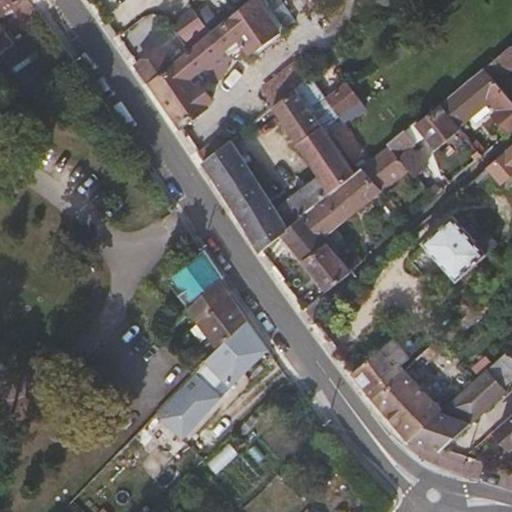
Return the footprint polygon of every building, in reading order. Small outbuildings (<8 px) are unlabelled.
[(0,0),(0,79),(0,80),(0,86),(10,92),(24,102),(46,83),(36,48),(24,32),(14,40),(0,21),(0,9),(13,0),(0,0)] [(195,92),(189,81),(200,73),(221,56),(226,62),(237,54),(243,61),(274,39),(270,32),(284,21),(270,2),(257,13),(251,5),(168,71),(145,91),(176,135),(204,113),(204,111),(208,107),(195,92)] [(500,79),(511,68),(511,60),(505,52),(478,75),(490,88),(500,79)] [(145,91),(168,71),(156,55),(132,72),(145,91)] [(78,67),(74,60),(69,65),(73,71),(78,67)] [(511,113),(490,88),(478,75),(434,110),(452,133),(485,106),(494,115),(487,121),(503,138),(511,129),(511,113)] [(272,111),(305,84),(299,78),(267,104),(272,111)] [(490,88),(511,113),(511,94),(500,79),(490,88)] [(322,143),(316,133),(303,113),(317,102),(305,84),(272,111),(269,114),(314,182),(327,201),(349,181),(337,163),(322,143)] [(111,111),(97,91),(81,100),(95,122),(111,111)] [(330,126),(354,108),(340,91),(321,107),(317,102),(303,113),(316,133),(322,143),(335,134),(330,126)] [(452,133),(434,110),(411,128),(432,154),(454,135),(452,133)] [(405,156),(411,151),(399,137),(382,151),(383,153),(403,176),(410,184),(421,174),(405,156)] [(481,158),(465,138),(460,142),(471,156),(476,162),(481,158)] [(511,145),(481,172),(497,190),(502,190),(511,181),(511,145)] [(272,217),(242,171),(246,167),(241,160),(236,163),(227,147),(199,169),(214,192),(248,246),(257,259),(277,242),(284,236),(272,217)] [(403,176),(383,153),(373,163),(357,175),(376,197),(403,176)] [(476,162),(471,156),(466,161),(470,167),(476,162)] [(329,235),(376,197),(357,175),(349,181),(327,201),(301,222),(327,255),(338,244),(329,235)] [(301,222),(327,201),(314,182),(272,217),(284,236),(301,222)] [(481,237),(476,241),(464,228),(458,233),(447,219),(417,245),(450,284),(452,282),(492,248),(481,237)] [(327,255),(301,222),(284,236),(277,242),(323,297),(346,278),(340,271),(327,255)] [(194,306),(221,282),(204,256),(171,286),(184,302),(188,299),(194,306)] [(346,278),(357,267),(352,261),(340,271),(346,278)] [(248,321),(221,282),(194,306),(187,311),(220,348),(248,321)] [(453,319),(471,303),(452,282),(450,284),(439,295),(437,294),(424,306),(440,324),(450,315),(453,319)] [(439,351),(485,312),(478,304),(432,344),(439,351)] [(440,324),(424,306),(410,319),(427,337),(440,324)] [(206,363),(219,376),(208,387),(219,399),(269,351),(248,321),(220,348),(206,363)] [(398,374),(395,371),(405,361),(388,341),(363,362),(384,386),(398,374)] [(422,365),(439,351),(432,344),(415,359),(422,365)] [(511,361),(504,352),(490,363),(453,398),(402,443),(436,454),(510,386),(505,380),(511,373),(511,361)] [(384,386),(363,362),(347,376),(367,402),(384,386)] [(402,443),(453,398),(445,390),(428,406),(413,388),(417,384),(404,369),(398,374),(384,386),(367,402),(402,443)] [(175,424),(192,406),(184,400),(195,389),(192,386),(199,379),(196,375),(162,410),(175,424)] [(511,417),(492,435),(505,451),(511,444),(511,417)] [(226,443),(215,454),(236,476),(247,465),(226,443)]
